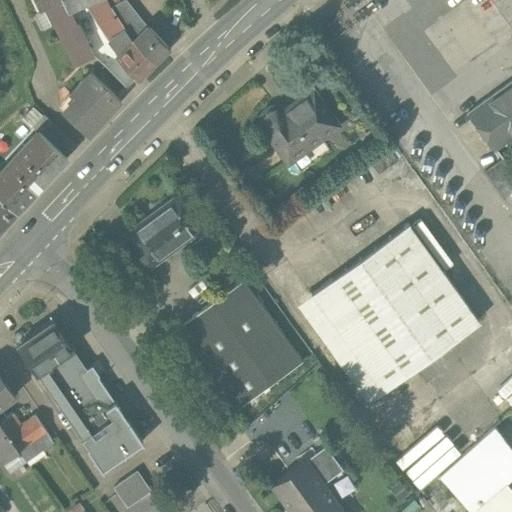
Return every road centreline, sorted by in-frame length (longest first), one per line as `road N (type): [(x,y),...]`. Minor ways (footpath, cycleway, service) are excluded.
road 1 (unclassified): [(242,511),(30,228)]
road 2 (secondary): [(276,0),(30,228)]
